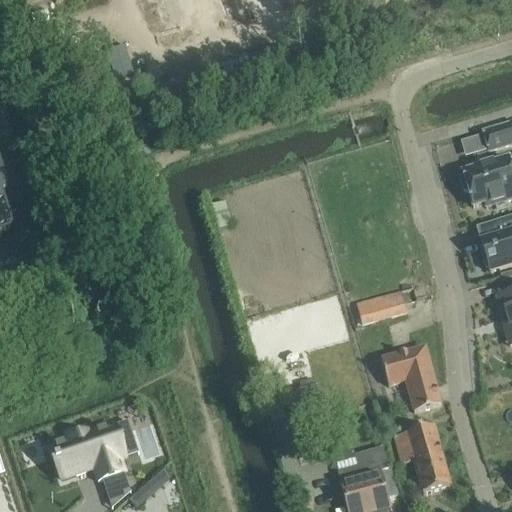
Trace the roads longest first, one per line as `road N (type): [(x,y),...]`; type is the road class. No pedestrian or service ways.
road 1 (residential): [(488,511),(463,429),(451,285),(402,108),(410,83),(430,72),(511,48)]
road 2 (residential): [(23,16),(30,37),(121,72),(373,0)]
